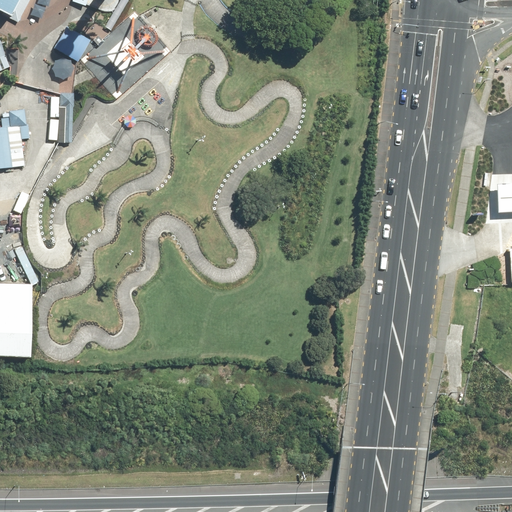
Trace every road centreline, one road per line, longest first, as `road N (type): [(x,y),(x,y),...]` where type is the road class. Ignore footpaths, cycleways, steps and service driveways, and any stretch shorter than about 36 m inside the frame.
road 1 (motorway): [(0,505),(511,492)]
road 2 (primary): [(360,511),(418,9)]
road 3 (primary): [(448,90),(392,511)]
